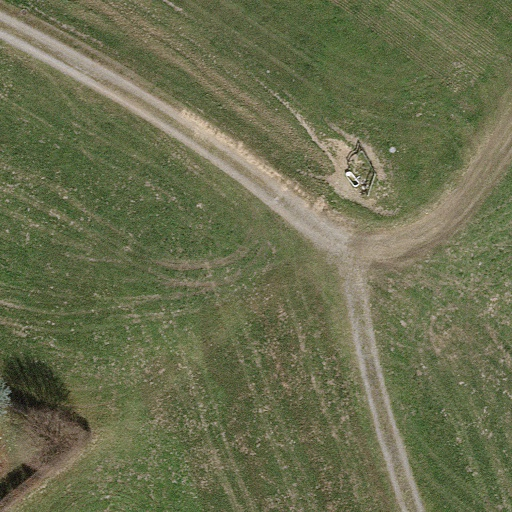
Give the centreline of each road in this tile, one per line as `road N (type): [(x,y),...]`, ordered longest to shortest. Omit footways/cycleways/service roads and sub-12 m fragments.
road 1 (track): [(0,30),(126,96),(340,242),(410,511)]
road 2 (track): [(340,242),(375,241),(433,222),(511,108)]
